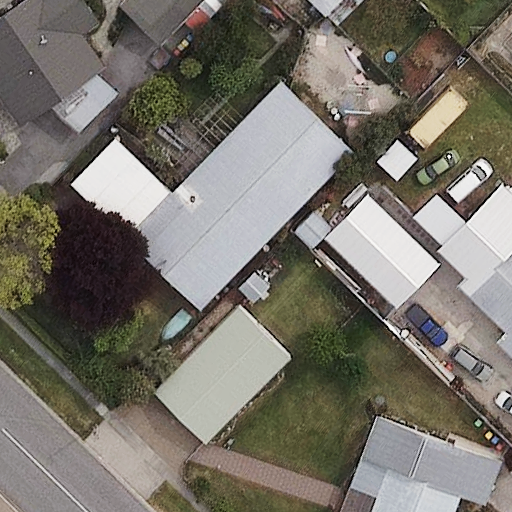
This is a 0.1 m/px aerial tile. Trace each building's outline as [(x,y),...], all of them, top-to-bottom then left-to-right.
[(91,0),(27,0),(0,17),(0,97),(18,125),(107,68),(82,27),(101,15),(91,0)] [(121,0),(169,47),(193,22),(205,35),(239,0),(121,0)] [(286,79),(128,232),(200,305),(357,152),(286,79)] [(511,189),(500,178),(429,250),(511,331),(511,189)] [(302,359),(239,300),(154,392),(217,451),(302,359)] [(378,410),(340,511),(452,511),(459,493),(488,503),(505,457),(378,410)]
